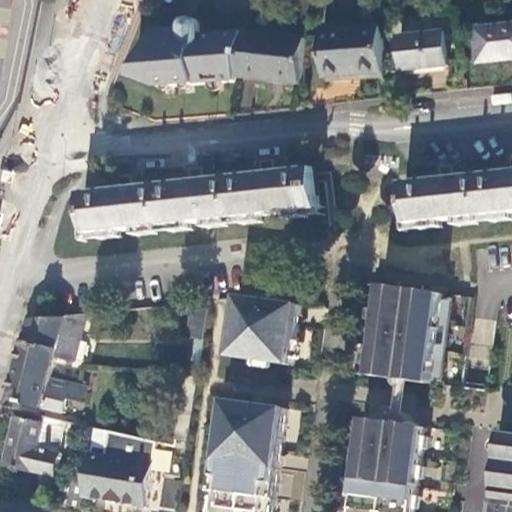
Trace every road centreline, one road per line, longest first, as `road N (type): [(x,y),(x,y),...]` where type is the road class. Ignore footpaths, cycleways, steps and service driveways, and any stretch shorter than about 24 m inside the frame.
road 1 (residential): [(49,157),(511,116)]
road 2 (residential): [(108,0),(49,157)]
